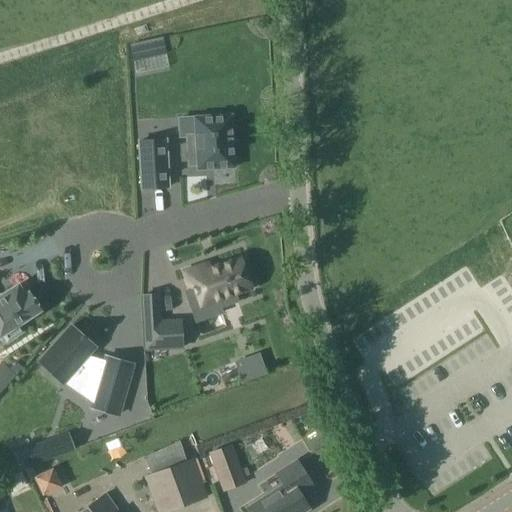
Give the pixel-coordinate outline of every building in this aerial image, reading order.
[(137,59),(165,53),(163,41),(129,48),(132,60),(137,59)] [(194,118),(177,119),(178,139),(187,138),(189,165),(197,165),(197,169),(233,167),(230,116),(194,118)] [(168,187),(165,140),(138,142),(141,189),(168,187)] [(250,289),(239,258),(209,269),(207,264),(185,272),(191,290),(185,292),(191,309),(217,300),(220,307),(237,301),(234,294),(250,289)] [(44,318),(57,305),(46,293),(34,304),(29,291),(36,289),(34,277),(0,284),(0,298),(19,295),(28,309),(10,324),(23,337),(35,326),(40,330),(48,323),(44,318)] [(181,348),(180,332),(175,332),(175,324),(163,325),(163,322),(159,322),(159,319),(143,319),(145,350),(181,348)] [(68,330),(25,378),(50,400),(92,352),(68,330)] [(234,362),(241,383),(266,375),(259,353),(234,362)] [(109,424),(117,446),(183,422),(174,399),(109,424)] [(40,461),(40,463),(74,450),(73,449),(67,432),(34,445),(40,461)] [(246,483),(231,444),(207,453),(222,492),(246,483)] [(167,511),(207,497),(193,458),(143,476),(155,511),(167,511)] [(301,511),(307,508),(298,494),(311,486),(296,462),(276,474),(284,485),(246,508),(248,511),(301,511)] [(117,511),(104,494),(78,511),(117,511)]
